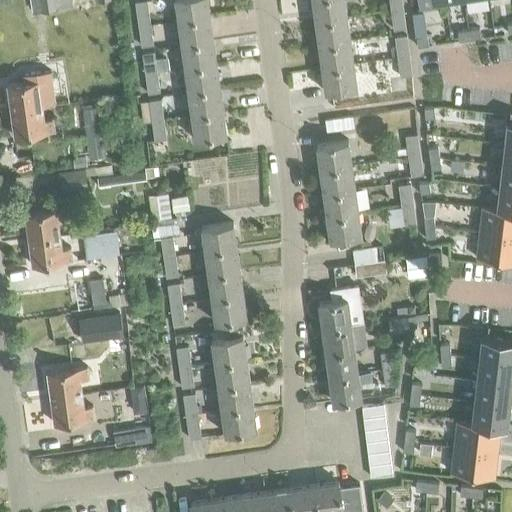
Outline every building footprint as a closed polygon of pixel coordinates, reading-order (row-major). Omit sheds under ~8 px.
[(37,0),(39,9),(56,6),(56,5),(55,0),(37,0)] [(143,0),(134,2),(138,24),(150,22),(146,0),(143,0)] [(174,0),(178,19),(209,14),(206,0),(174,0)] [(310,0),(313,16),(344,12),(342,0),(310,0)] [(403,3),(390,5),(393,29),(406,27),(403,3)] [(313,16),(317,42),(348,38),(344,12),(313,16)] [(178,19),(181,40),(211,36),(209,14),(178,19)] [(150,22),(138,24),(141,45),(153,44),(150,22)] [(468,29),(469,38),(480,37),(479,27),(468,29)] [(458,40),(469,38),(468,29),(457,30),(458,40)] [(395,36),(397,56),(409,54),(407,34),(395,36)] [(428,44),(426,34),(416,36),(417,45),(428,44)] [(181,40),(185,68),(216,64),(211,36),(181,40)] [(317,42),(320,68),(351,62),(348,38),(317,42)] [(143,52),(145,72),(157,71),(154,50),(143,52)] [(409,54),(397,56),(400,76),(412,74),(409,54)] [(351,62),(320,68),(323,90),(355,86),(351,62)] [(185,68),(188,91),(219,87),(216,64),(185,68)] [(21,81),(6,83),(10,108),(41,104),(50,103),(54,103),(49,70),(20,74),(21,81)] [(157,71),(145,72),(148,91),(159,90),(157,71)] [(188,91),(191,114),(223,111),(219,87),(188,91)] [(148,99),(151,120),(163,119),(160,97),(148,99)] [(96,101),(81,103),(84,133),(100,131),(96,101)] [(41,104),(10,108),(14,135),(53,129),(51,116),(43,117),(41,104)] [(433,106),(423,107),(424,118),(434,117),(433,106)] [(223,111),(191,114),(195,138),(226,134),(223,111)] [(163,119),(151,120),(154,140),(167,138),(163,119)] [(405,135),(408,154),(420,152),(417,133),(405,135)] [(314,143),(318,166),(350,162),(346,138),(314,143)] [(511,142),(504,142),(502,163),(511,163),(511,142)] [(429,158),(439,157),(437,146),(428,147),(429,158)] [(420,152),(408,154),(411,175),(423,173),(420,152)] [(86,156),(74,158),(75,166),(87,165),(86,156)] [(440,168),(439,157),(429,158),(431,169),(440,168)] [(318,166),(321,191),(353,186),(350,162),(318,166)] [(511,186),(511,163),(502,163),(499,185),(511,186)] [(85,168),(58,171),(61,196),(88,192),(85,168)] [(97,176),(99,186),(146,179),(145,169),(97,176)] [(420,193),(430,192),(428,181),(419,182),(420,193)] [(399,184),(402,208),(414,206),(411,182),(399,184)] [(511,208),(511,186),(499,185),(496,206),(482,205),(511,208)] [(321,191),(325,217),(357,214),(353,186),(321,191)] [(148,195),(151,218),(171,216),(167,192),(148,195)] [(186,195),(171,197),(173,211),(189,209),(186,195)] [(511,208),(482,205),(479,231),(511,234),(511,208)] [(25,212),(29,238),(59,233),(57,220),(66,218),(65,206),(25,212)] [(414,206),(402,208),(404,224),(416,222),(414,206)] [(357,214),(325,217),(328,239),(360,234),(357,214)] [(424,227),(434,226),(433,215),(423,216),(424,227)] [(160,236),(163,254),(175,252),(173,234),(180,233),(177,217),(151,221),(153,237),(160,236)] [(201,225),(205,248),(236,243),(233,220),(201,225)] [(424,227),(426,238),(435,236),(434,226),(424,227)] [(83,234),(87,257),(117,253),(114,230),(83,234)] [(511,234),(479,231),(476,257),(511,260),(511,234)] [(59,233),(29,238),(32,264),(72,258),(70,245),(61,246),(59,233)] [(205,248),(208,272),(240,269),(236,243),(205,248)] [(382,245),(372,247),(374,261),(384,259),(382,245)] [(175,252),(163,254),(166,277),(179,275),(175,252)] [(426,256),(406,259),(408,277),(428,275),(426,256)] [(374,261),(354,263),(356,275),(386,271),(384,259),(374,261)] [(208,272),(212,297),(243,293),(240,269),(208,272)] [(89,278),(93,305),(106,304),(103,276),(89,278)] [(167,284),(170,303),(182,302),(179,282),(167,284)] [(331,301),(318,303),(322,327),(361,322),(359,310),(356,285),(329,289),(331,301)] [(125,291),(108,293),(110,305),(127,302),(125,291)] [(215,321),(222,320),(236,318),(247,316),(243,293),(212,297),(215,321)] [(182,302),(170,303),(173,324),(185,322),(182,302)] [(121,335),(118,311),(80,315),(82,339),(121,335)] [(389,317),(390,329),(416,327),(415,314),(389,317)] [(211,338),(215,360),(246,356),(242,328),(237,328),(236,318),(222,320),(225,335),(211,338)] [(322,327),(325,352),(353,348),(365,346),(361,322),(322,327)] [(511,360),(511,338),(481,335),(479,357),(511,360)] [(440,354),(450,354),(449,343),(439,343),(440,354)] [(177,346),(179,365),(191,363),(189,345),(177,346)] [(325,352),(329,376),(357,372),(353,348),(325,352)] [(380,351),(382,369),(393,367),(391,350),(380,351)] [(440,354),(441,366),(451,365),(450,354),(440,354)] [(215,360),(219,387),(250,381),(246,356),(215,360)] [(511,377),(511,360),(479,357),(476,377),(511,382),(511,377)] [(191,363),(179,365),(182,386),(194,385),(191,363)] [(48,370),(52,396),(83,392),(81,379),(89,377),(87,365),(48,370)] [(393,367),(382,369),(385,385),(395,383),(393,367)] [(357,372),(329,376),(332,400),(361,396),(357,372)] [(511,382),(476,377),(474,399),(509,403),(511,382)] [(219,387),(222,412),(253,407),(250,381),(219,387)] [(411,382),(410,393),(420,394),(421,383),(411,382)] [(83,392),(52,396),(56,422),(95,417),(93,403),(84,404),(83,392)] [(183,394),(186,417),(198,415),(195,392),(183,394)] [(420,394),(410,393),(409,404),(419,405),(420,394)] [(474,399),(471,421),(456,419),(456,420),(506,426),(509,403),(474,399)] [(385,401),(361,404),(362,416),(386,413),(385,401)] [(253,407),(222,412),(225,433),(257,429),(253,407)] [(386,413),(362,416),(364,428),(388,425),(386,413)] [(198,415),(186,417),(189,438),(201,436),(198,415)] [(456,420),(453,445),(497,450),(500,426),(506,427),(506,426),(456,420)] [(133,427),(113,430),(115,441),(134,438),(135,440),(151,437),(149,423),(133,425),(133,427)] [(388,425),(364,428),(365,440),(389,437),(388,425)] [(405,429),(404,440),(414,441),(415,430),(405,429)] [(389,437),(365,440),(367,452),(391,449),(389,437)] [(404,440),(403,451),(413,452),(414,441),(404,440)] [(453,445),(450,471),(494,476),(497,450),(453,445)] [(391,449),(367,452),(368,464),(392,461),(391,449)] [(392,461),(368,464),(370,476),(393,473),(392,461)] [(427,480),(416,479),(414,489),(426,490),(427,480)] [(438,482),(427,480),(426,490),(437,492),(438,482)] [(337,481),(313,485),(316,511),(324,511),(341,510),(338,486),(337,481)] [(338,486),(341,510),(341,511),(362,511),(359,483),(338,486)] [(470,495),(471,485),(460,484),(459,494),(470,495)] [(316,511),(313,485),(288,488),(291,511),(316,511)] [(483,487),(471,485),(470,495),(481,497),(483,487)] [(291,511),(288,488),(263,491),(266,511),(291,511)] [(382,490),(376,497),(383,504),(390,497),(382,490)] [(266,511),(263,491),(239,495),(241,511),(266,511)] [(241,511),(239,495),(215,499),(216,511),(241,511)] [(216,511),(215,499),(189,502),(190,511),(216,511)]
